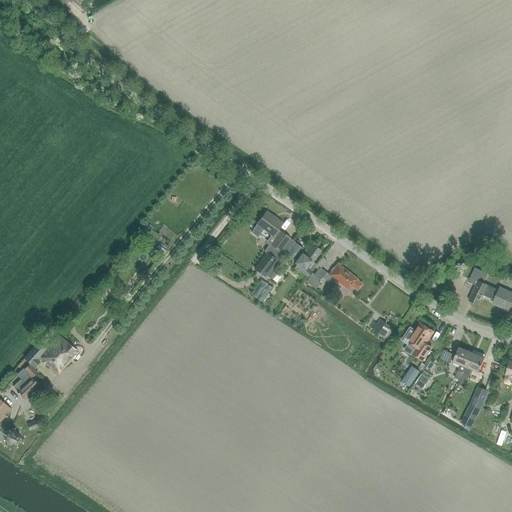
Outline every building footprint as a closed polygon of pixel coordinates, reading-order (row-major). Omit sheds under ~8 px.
[(257,225),(251,233),(257,238),(263,230),(277,241),(273,246),(283,253),(292,241),(289,238),(290,238),(281,231),(280,233),(277,231),(284,223),(266,210),(256,224),(257,225)] [(151,238),(143,230),(139,234),(147,243),(151,238)] [(294,243),(284,256),(292,262),(302,249),(294,243)] [(301,253),(293,263),(296,265),(295,268),(308,277),(315,267),(311,264),(321,251),(313,244),(304,255),(301,253)] [(267,255),(255,270),(265,277),(278,261),(268,254),(267,255)] [(350,290),(352,287),(357,291),(362,284),(357,280),(358,279),(337,263),(329,274),(321,268),(326,260),(323,258),(315,267),(318,269),(314,274),(312,273),(306,281),(316,289),(320,283),(318,281),(322,277),(334,286),(338,281),(350,290)] [(499,291),(484,284),(489,274),(475,267),(468,282),(476,286),(469,300),(478,305),(483,296),(494,300),(492,303),(507,310),(511,299),(511,293),(501,288),(499,291)] [(270,279),(277,270),(274,268),(267,277),(270,279)] [(377,324),(374,322),(369,328),(384,337),(391,326),(380,320),(377,324)] [(409,328),(401,340),(406,344),(407,343),(416,349),(411,356),(422,363),(431,349),(425,345),(434,332),(420,323),(415,332),(409,328)] [(44,363),(58,375),(77,352),(58,335),(45,350),(41,346),(31,356),(35,364),(39,359),(38,358),(39,356),(45,362),(44,363)] [(461,347),(455,361),(461,364),(455,377),(461,380),(467,366),(472,353),(461,347)] [(440,358),(445,360),(448,352),(443,350),(440,358)] [(461,380),(459,384),(464,386),(472,369),(479,371),(484,358),(485,358),(484,357),(485,355),(479,352),(478,355),(473,353),(472,353),(467,366),(461,380)] [(24,358),(17,366),(19,368),(26,360),(24,358)] [(434,364),(430,361),(426,367),(430,370),(434,364)] [(32,377),(37,372),(29,364),(24,369),(32,377)] [(412,366),(402,381),(410,386),(420,371),(412,366)] [(24,399),(39,386),(28,375),(21,381),(21,380),(13,387),(24,399)] [(429,380),(421,375),(416,383),(423,389),(429,380)] [(469,405),(462,423),(471,427),(479,409),(480,410),(488,391),(477,386),(469,405)] [(0,421),(11,410),(0,400),(0,421)] [(30,431),(39,427),(37,421),(27,425),(30,431)] [(16,444),(20,439),(18,432),(15,429),(8,430),(4,434),(5,441),(9,444),(16,444)]
